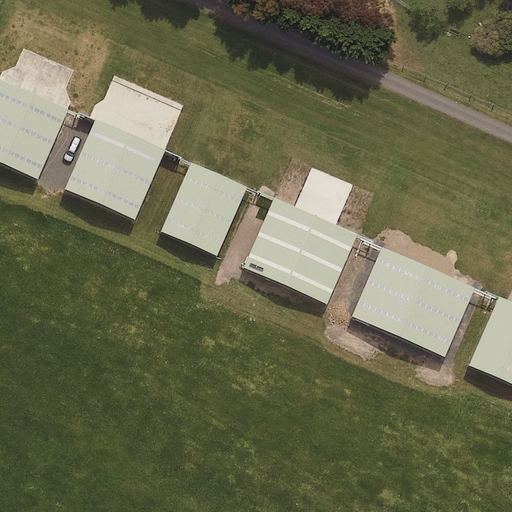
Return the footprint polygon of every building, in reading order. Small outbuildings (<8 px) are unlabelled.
[(0,80),(0,165),(37,182),(68,110),(0,80)] [(165,147),(93,116),(61,190),(133,221),(165,147)] [(214,256),(246,185),(190,160),(158,231),(214,256)] [(325,305),(355,232),(336,224),(295,206),(273,196),(240,266),(325,305)] [(442,359),(474,284),(380,243),(346,316),(442,359)] [(511,385),(511,299),(507,298),(498,294),(466,365),(511,385)]
